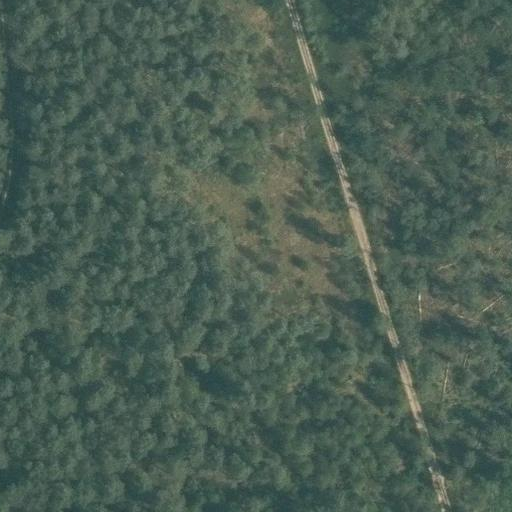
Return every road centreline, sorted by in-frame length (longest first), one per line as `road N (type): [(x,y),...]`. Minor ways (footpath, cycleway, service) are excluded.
road 1 (track): [(446,511),(287,0)]
road 2 (unknown): [(99,0),(131,104),(124,174),(97,200),(0,227)]
